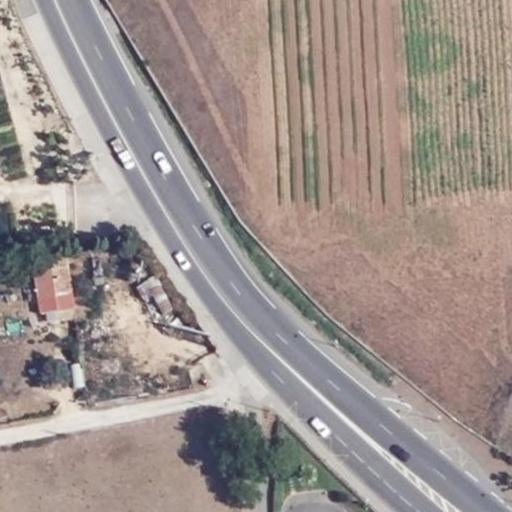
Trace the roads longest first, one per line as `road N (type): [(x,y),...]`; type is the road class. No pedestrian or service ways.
road 1 (secondary): [(282,350),(206,261),(166,197),(65,0)]
road 2 (secondary): [(490,511),(282,350)]
road 3 (secondary): [(282,350),(321,409),(420,511)]
